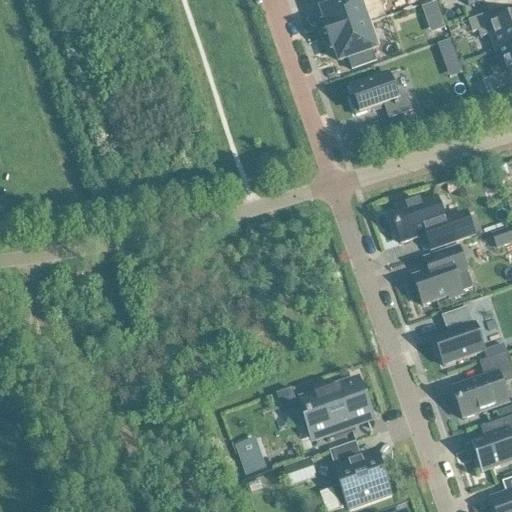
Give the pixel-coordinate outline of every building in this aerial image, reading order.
[(495,0),(469,0),(466,1),(469,9),(480,5),(495,0)] [(331,12),(323,15),(327,28),(324,29),(329,41),(371,26),(362,1),(354,4),(331,12)] [(437,4),(422,10),(426,20),(441,15),(437,4)] [(490,17),(468,24),(473,37),(478,35),(480,42),(491,38),(497,54),(511,48),(511,21),(494,28),(490,17)] [(380,51),(371,26),(329,41),(333,53),(336,52),(340,65),(349,62),(353,73),(375,65),(371,53),(380,51)] [(451,42),(438,47),(443,61),(456,56),(451,42)] [(511,75),(511,48),(497,54),(502,70),(491,73),(494,80),(489,82),(493,95),(511,87),(511,79),(511,76),(511,75)] [(354,101),(350,102),(356,119),(385,109),(390,122),(412,114),(407,100),(398,103),(389,77),(351,91),(354,101)] [(446,230),(436,201),(420,207),(420,205),(406,210),(407,211),(391,217),(401,247),(425,239),(431,255),(474,240),(468,222),(446,230)] [(511,231),(492,239),(497,252),(511,246),(511,231)] [(468,276),(459,251),(424,263),(429,276),(413,281),(423,310),(450,300),(450,303),(463,299),(462,296),(473,292),(467,276),(468,276)] [(468,311),(442,320),(448,337),(435,341),(445,370),(484,356),(474,328),(473,328),(468,311)] [(485,381),(453,393),(463,423),(508,407),(502,388),(511,384),(511,369),(508,356),(479,366),(485,381)] [(358,383),(301,403),(315,442),(325,439),(327,445),(356,435),(371,430),(363,409),(367,407),(358,383)] [(506,435),(472,448),(482,476),(511,465),(511,422),(502,426),(506,435)] [(263,457),(243,464),(248,479),(268,472),(263,457)] [(347,508),(348,511),(350,511),(390,498),(379,467),(373,469),(370,459),(371,459),(370,457),(334,470),(341,490),(335,493),(341,511),(347,508)] [(311,461),(285,471),(292,491),(319,482),(311,461)] [(511,511),(511,494),(491,502),(494,511),(511,511)]
